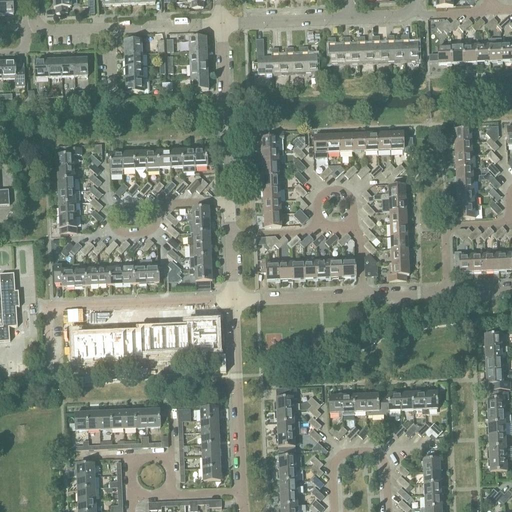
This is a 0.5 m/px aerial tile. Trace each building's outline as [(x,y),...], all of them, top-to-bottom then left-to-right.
[(0,0),(0,3),(1,17),(13,17),(12,0),(0,0)] [(70,0),(53,0),(53,10),(60,9),(60,17),(71,17),(70,0)] [(203,0),(187,0),(187,4),(191,3),(191,9),(202,9),(202,3),(204,3),(203,0)] [(452,0),(435,0),(435,9),(453,8),(452,0)] [(488,32),(498,24),(494,19),(484,28),(488,32)] [(500,32),(510,23),(506,19),(496,27),(500,32)] [(463,33),(472,25),(468,20),(458,29),(463,33)] [(475,33),(485,24),(481,20),(471,29),(475,33)] [(455,21),(450,26),(446,30),(450,34),(459,25),(455,21)] [(446,30),(450,26),(446,22),(437,30),(441,35),(444,32),(446,30)] [(401,44),(402,61),(405,61),(405,63),(411,63),(411,61),(418,60),(417,44),(408,44),(408,36),(401,37),(401,44)] [(402,61),(401,44),(394,45),(394,37),(386,37),(386,45),(387,62),(390,62),(390,65),(397,64),(397,61),(402,61)] [(387,62),(386,45),(379,45),(379,38),(372,38),(372,46),(373,62),(387,62)] [(358,63),(357,47),(350,47),(350,39),(342,39),(343,47),(343,64),(358,63)] [(373,62),(372,46),(365,46),(364,39),(357,39),(357,47),(358,63),(373,62)] [(189,53),(207,53),(206,40),(188,41),(189,53)] [(343,64),(343,47),(335,47),(335,40),(327,40),(328,48),(329,64),(343,64)] [(272,75),(271,58),(263,58),(263,41),(256,41),(256,59),(257,58),(258,75),(272,75)] [(124,56),(142,56),(141,43),(124,43),(124,56)] [(501,63),(511,62),(511,46),(500,47),(501,63)] [(476,64),(489,64),(488,47),(475,48),(476,64)] [(489,64),(501,63),(500,47),(488,47),(489,64)] [(300,56),(301,74),(317,73),(316,56),(308,56),(307,48),(300,49),(300,56)] [(463,65),(476,64),(475,48),(462,49),(463,65)] [(301,74),(300,56),(293,57),(293,49),(285,49),(285,57),(286,74),(301,74)] [(437,66),(451,65),(450,49),(437,50),(437,66)] [(451,65),(463,65),(462,49),(450,49),(451,65)] [(286,74),(285,57),(278,58),(278,50),(271,50),(271,58),(272,75),(286,74)] [(190,66),(207,65),(207,53),(189,53),(190,66)] [(125,69),(143,68),(142,56),(124,56),(125,69)] [(61,79),(74,79),(74,61),(61,62),(61,79)] [(74,61),(74,79),(87,78),(86,61),(74,61)] [(47,80),(49,80),(48,62),(35,63),(36,83),(48,83),(47,80)] [(61,79),(61,62),(48,62),(49,80),(50,80),(50,84),(61,83),(61,79)] [(15,64),(2,64),(3,82),(16,81),(16,89),(25,88),(24,71),(15,72),(15,64)] [(190,79),(208,78),(207,65),(190,66),(190,79)] [(125,82),(143,81),(143,68),(125,69),(125,82)] [(208,78),(190,79),(191,92),(208,91),(208,78)] [(143,81),(125,82),(126,95),(149,94),(148,81),(143,81)] [(498,128),(490,128),(490,131),(486,135),(489,138),(486,141),(487,143),(490,140),(494,144),(498,140),(498,128)] [(455,145),(472,144),(471,131),(454,132),(455,145)] [(389,135),(391,156),(402,156),(402,151),(403,151),(402,134),(389,135)] [(376,152),(378,152),(377,135),(364,136),(365,153),(365,156),(376,156),(376,152)] [(378,157),(391,156),(389,135),(377,135),(378,152),(378,157)] [(348,153),(352,153),(351,136),(339,137),(340,154),(340,156),(348,156),(348,153)] [(352,153),(365,153),(364,136),(351,136),(352,153)] [(314,155),(327,154),(326,137),(314,138),(314,155)] [(327,154),(340,154),(339,137),(326,137),(327,154)] [(262,154),(278,153),(277,139),(261,140),(262,154)] [(301,152),(305,148),(296,139),(292,143),(297,148),(301,152)] [(498,149),(494,144),(490,140),(487,143),(486,144),(494,153),(498,149)] [(455,158),(472,157),(472,144),(455,145),(455,158)] [(305,157),(301,152),(297,148),(292,152),(301,161),(305,157)] [(56,158),(57,170),(73,169),(73,158),(82,158),(82,151),(67,151),(67,157),(56,158)] [(195,177),(195,168),(194,151),(182,152),(183,169),(183,178),(195,177)] [(194,151),(195,168),(196,168),(196,171),(207,171),(206,168),(213,167),(213,158),(207,158),(207,151),(194,151)] [(159,170),(171,169),(170,152),(158,153),(159,170)] [(171,169),(183,169),(182,152),(170,152),(171,169)] [(135,171),(147,170),(146,153),(134,154),(135,171)] [(159,173),(159,170),(158,153),(146,153),(147,170),(147,174),(159,173)] [(262,166),(278,165),(278,153),(262,154),(262,166)] [(494,165),(499,161),(491,153),(486,156),(494,165)] [(123,176),(123,171),(122,154),(109,155),(110,176),(123,176)] [(123,171),(135,171),(134,154),(122,154),(123,171)] [(91,164),(97,169),(100,165),(91,156),(87,160),(91,164)] [(456,171),(473,170),(472,157),(455,158),(456,171)] [(301,174),(306,169),(297,161),(293,165),(301,174)] [(101,173),(97,169),(91,164),(88,169),(97,177),(101,173)] [(263,179),(279,178),(278,165),(262,166),(263,179)] [(495,177),(499,173),(491,165),(487,169),(495,177)] [(391,175),(395,171),(391,166),(382,175),(386,179),(391,175)] [(391,175),(395,179),(404,170),(400,166),(395,171),(391,175)] [(360,181),(370,172),(366,167),(356,176),(360,181)] [(373,180),(374,179),(383,171),(378,167),(369,175),(373,180)] [(335,182),(345,173),(341,168),(331,177),(335,182)] [(348,181),(357,172),(353,168),(344,177),(348,181)] [(57,182),(74,181),(73,169),(57,170),(57,182)] [(323,182),(332,173),(328,169),(319,177),(323,182)] [(456,184),(473,183),(473,170),(456,171),(456,184)] [(302,186),(306,182),(298,173),(293,177),(302,186)] [(98,189),(102,185),(92,176),(88,180),(98,189)] [(263,191),(280,191),(279,178),(263,179),(263,191)] [(495,190),(500,186),(492,178),(487,182),(495,190)] [(200,186),(195,192),(199,195),(207,186),(199,179),(195,179),(195,182),(200,186)] [(58,194),(74,193),(74,181),(57,182),(58,194)] [(191,196),(195,192),(200,186),(195,182),(187,192),(191,196)] [(167,197),(176,187),(171,183),(163,193),(167,197)] [(179,196),(188,187),(183,183),(175,192),(179,196)] [(457,196),(474,195),(473,183),(456,184),(457,196)] [(143,198),(152,188),(147,184),(139,194),(143,198)] [(155,197),(164,188),(159,184),(151,193),(155,197)] [(119,199),(128,189),(123,185),(115,195),(119,199)] [(131,198),(140,189),(135,185),(127,194),(131,198)] [(302,199),(306,194),(299,186),(294,190),(302,199)] [(388,201),(405,200),(404,187),(388,188),(388,196),(374,197),(372,199),(366,192),(361,197),(370,206),(374,202),(388,201)] [(98,201),(102,197),(93,188),(89,192),(98,201)] [(496,203),(500,199),(492,190),(488,194),(496,203)] [(264,204),(280,203),(280,191),(263,191),(264,204)] [(0,192),(0,207),(9,207),(8,192),(0,192)] [(58,206),(75,205),(74,193),(58,194),(58,206)] [(474,195),(457,196),(457,209),(474,208),(477,208),(476,201),(474,201),(474,195)] [(303,212),(307,208),(299,198),(294,203),(303,212)] [(99,213),(103,209),(93,200),(89,205),(99,213)] [(389,214),(406,213),(405,200),(388,201),(389,214)] [(264,217),(281,216),(280,203),(264,204),(264,217)] [(489,207),(497,216),(502,212),(493,203),(489,207)] [(59,218),(75,217),(80,217),(80,205),(75,205),(58,206),(59,218)] [(370,218),(375,214),(366,205),(362,209),(370,218)] [(474,208),(457,209),(458,222),(475,221),(475,214),(479,214),(479,208),(477,208),(474,208)] [(188,223),(210,222),(209,210),(191,210),(192,217),(187,217),(187,223),(188,223)] [(138,211),(130,212),(131,220),(139,219),(138,211)] [(302,226),(307,221),(308,220),(300,211),(293,217),(302,226)] [(99,225),(103,221),(94,212),(90,217),(99,225)] [(390,226),(406,225),(406,213),(389,214),(390,226)] [(175,228),(179,224),(169,215),(165,220),(175,228)] [(281,216),(264,217),(265,230),(281,229),(281,216)] [(75,217),(59,218),(59,236),(76,235),(75,217)] [(371,231),(375,227),(367,217),(362,221),(371,231)] [(190,235),(210,234),(210,222),(188,223),(189,235),(190,235)] [(390,239),(407,238),(406,225),(390,226),(390,239)] [(175,240),(179,236),(170,227),(166,232),(175,240)] [(498,242),(507,234),(503,229),(494,238),(498,242)] [(371,244),(376,240),(368,230),(363,234),(371,244)] [(473,234),(469,230),(468,230),(466,232),(465,231),(458,231),(453,236),(461,244),(469,238),(473,234)] [(473,234),(469,238),(472,243),(481,235),(477,230),(473,234)] [(485,243),(494,234),(490,230),(481,238),(485,243)] [(188,247),(210,246),(210,234),(190,235),(190,239),(186,239),(186,247),(188,247)] [(329,248),(338,240),(334,235),(325,244),(329,248)] [(342,248),(351,239),(347,235),(337,244),(342,248)] [(304,250),(313,241),(309,236),(299,245),(304,250)] [(316,249),(326,240),(322,236),(312,245),(316,249)] [(291,250),(300,241),(296,237),(287,246),(291,250)] [(279,242),(275,238),(265,239),(265,247),(269,251),(274,247),(279,242)] [(279,242),(274,247),(278,251),(288,242),(284,238),(279,242)] [(391,252),(407,251),(407,238),(390,239),(391,252)] [(176,252),(180,248),(170,239),(166,243),(176,252)] [(145,255),(154,245),(149,241),(141,251),(145,255)] [(121,256),(130,246),(125,242),(117,252),(121,256)] [(133,255),(142,246),(137,242),(129,251),(133,255)] [(59,243),(51,243),(52,251),(56,251),(60,247),(59,243)] [(97,257),(105,247),(101,243),(92,253),(97,257)] [(109,256),(117,246),(113,243),(105,252),(109,256)] [(372,256),(377,252),(368,243),(364,247),(372,256)] [(69,254),(74,248),(69,244),(60,255),(65,259),(69,254)] [(77,244),(74,248),(69,254),(73,258),(81,248),(77,244)] [(85,257),(93,248),(89,244),(81,253),(85,257)] [(188,259),(189,259),(211,258),(210,246),(188,247),(188,259)] [(176,264),(180,260),(171,251),(167,255),(176,264)] [(391,264),(408,263),(407,251),(391,252),(391,264)] [(372,269),(377,265),(369,256),(364,260),(372,269)] [(472,276),(471,259),(460,259),(460,257),(455,257),(455,272),(456,272),(456,274),(460,273),(460,276),(472,276)] [(189,271),(211,270),(211,258),(189,259),(189,271)] [(472,276),(485,275),(485,258),(471,259),(472,276)] [(485,275),(498,275),(497,258),(485,258),(485,275)] [(498,275),(510,275),(510,258),(497,258),(498,275)] [(378,278),(377,265),(372,269),(364,260),(365,278),(378,278)] [(280,282),(279,265),(269,265),(269,261),(261,261),(261,274),(266,274),(267,282),(280,282)] [(146,268),(146,286),(159,285),(158,268),(151,268),(151,262),(145,262),(146,268)] [(330,280),(343,279),(342,262),(329,263),(330,280)] [(342,262),(343,279),(356,278),(355,262),(342,262)] [(167,267),(171,271),(177,276),(181,272),(171,263),(167,267)] [(305,281),(317,280),(317,263),(304,264),(305,281)] [(317,280),(330,280),(329,263),(317,263),(317,280)] [(392,277),(389,277),(387,277),(388,284),(406,283),(405,277),(408,276),(408,263),(391,264),(392,277)] [(292,281),(305,281),(304,264),(291,265),(292,281)] [(280,282),(292,281),(291,265),(279,265),(280,282)] [(74,289),(74,271),(62,272),(61,266),(54,267),(54,285),(61,284),(62,289),(74,289)] [(86,288),(86,271),(79,271),(79,266),(73,266),(74,271),(74,289),(86,288)] [(110,287),(122,287),(122,266),(115,266),(115,270),(110,270),(110,287)] [(134,286),(134,269),(127,269),(127,266),(122,266),(122,287),(134,286)] [(134,286),(146,286),(146,268),(134,269),(134,286)] [(86,288),(98,288),(98,270),(86,271),(86,288)] [(98,288),(110,287),(110,270),(98,270),(98,288)] [(212,285),(211,270),(189,271),(190,277),(196,277),(196,286),(212,285)] [(181,279),(177,276),(171,271),(167,275),(177,284),(181,279)] [(0,343),(9,343),(9,329),(16,329),(15,309),(19,309),(18,293),(15,293),(14,275),(0,275),(0,343)] [(142,334),(79,336),(79,363),(142,361),(142,355),(217,353),(215,323),(181,325),(181,329),(142,331),(142,334)] [(483,350),(502,349),(501,330),(484,331),(485,337),(484,337),(484,342),(482,342),(483,350)] [(485,362),(502,361),(502,349),(483,350),(483,357),(485,357),(485,362)] [(484,374),(506,373),(505,367),(502,367),(502,361),(485,362),(485,366),(483,366),(484,374)] [(506,373),(484,374),(484,381),(486,381),(486,386),(488,386),(488,391),(503,390),(502,385),(503,385),(503,379),(506,379),(506,373)] [(311,407),(316,412),(320,408),(311,399),(307,403),(299,406),(294,406),(293,399),(297,399),(296,390),(275,390),(276,413),(294,412),(307,412),(311,407)] [(422,417),(425,417),(425,394),(413,395),(413,412),(422,411),(422,417)] [(425,394),(425,417),(429,417),(428,411),(431,411),(431,414),(436,414),(436,411),(438,411),(437,394),(425,394)] [(485,414),(504,413),(504,394),(489,395),(489,401),(487,401),(487,406),(485,406),(485,414)] [(401,412),(400,395),(388,396),(388,398),(383,398),(384,416),(389,415),(389,413),(401,412)] [(401,412),(413,412),(413,395),(400,395),(401,412)] [(366,397),(366,414),(366,416),(384,416),(383,398),(378,399),(378,396),(366,397)] [(330,415),(342,415),(342,397),(329,398),(330,415)] [(342,415),(354,414),(353,397),(342,397),(342,415)] [(354,414),(366,414),(366,397),(353,397),(354,414)] [(321,416),(316,412),(311,407),(307,412),(317,420),(321,416)] [(200,423),(218,423),(217,409),(200,410),(200,423)] [(135,430),(147,430),(147,412),(135,413),(135,430)] [(147,412),(147,430),(160,429),(160,416),(159,412),(147,412)] [(277,425),(294,424),(294,412),(276,413),(277,425)] [(112,431),(123,431),(123,413),(111,414),(112,431)] [(123,431),(135,430),(135,413),(123,413),(123,431)] [(488,426),(505,425),(504,413),(485,414),(486,421),(488,421),(488,426)] [(75,432),(88,432),(87,414),(74,415),(75,432)] [(88,432),(99,431),(98,414),(87,414),(88,432)] [(99,431),(112,431),(111,414),(98,414),(99,431)] [(317,432),(321,428),(312,419),(308,424),(317,432)] [(201,435),(219,434),(218,423),(200,423),(201,435)] [(277,437),(295,436),(294,424),(277,425),(277,437)] [(430,429),(425,434),(429,438),(431,440),(436,440),(442,433),(433,425),(430,429)] [(486,437),(505,437),(505,425),(488,426),(488,429),(486,430),(486,437)] [(397,440),(406,430),(402,426),(393,436),(397,440)] [(409,439),(418,430),(414,426),(405,435),(409,439)] [(421,439),(425,434),(430,429),(425,426),(417,435),(421,439)] [(371,431),(366,437),(370,441),(374,436),(379,432),(374,427),(371,431)] [(350,442),(359,432),(355,428),(346,438),(350,442)] [(362,441),(366,437),(371,431),(367,428),(358,437),(362,441)] [(338,442),(347,433),(343,429),(334,438),(338,442)] [(318,444),(322,440),(313,431),(308,436),(318,444)] [(201,447),(219,446),(219,434),(201,435),(201,447)] [(295,436),(277,437),(278,449),(295,448),(295,436)] [(489,450),(506,449),(505,437),(486,437),(487,445),(489,445),(489,450)] [(75,448),(75,452),(88,452),(88,448),(88,442),(82,443),(83,448),(75,448)] [(309,450),(320,459),(325,453),(314,445),(309,450)] [(202,459),(220,459),(219,446),(201,447),(202,459)] [(487,462),(506,461),(506,449),(489,450),(489,454),(487,454),(487,462)] [(279,472),(296,471),(296,458),(278,459),(279,472)] [(309,463),(319,471),(323,467),(314,458),(309,463)] [(202,471),(220,470),(220,459),(202,459),(202,471)] [(423,474),(441,473),(440,460),(423,461),(423,474)] [(506,461),(487,462),(488,469),(489,469),(490,474),(507,473),(506,461)] [(77,478),(94,477),(94,466),(76,466),(77,478)] [(323,475),(319,471),(314,466),(310,470),(319,479),(323,475)] [(405,479),(405,478),(409,475),(400,466),(396,470),(405,479)] [(220,470),(202,471),(203,484),(221,483),(220,470)] [(280,484),(297,483),(296,471),(279,472),(280,484)] [(424,486),(441,485),(441,473),(423,474),(424,486)] [(122,489),(121,483),(121,476),(116,476),(117,484),(110,484),(110,490),(117,490),(122,489)] [(77,491),(95,491),(94,477),(77,478),(77,491)] [(320,491),(324,487),(314,478),(310,482),(320,491)] [(405,491),(409,486),(400,478),(396,482),(405,491)] [(280,496),(297,495),(303,495),(302,489),(297,489),(297,483),(280,484),(280,496)] [(424,498),(442,497),(441,485),(424,486),(424,498)] [(320,503),(324,499),(315,490),(311,494),(320,503)] [(406,503),(410,498),(401,490),(397,494),(406,503)] [(78,503),(95,502),(95,491),(77,491),(78,503)] [(500,502),(504,496),(500,492),(498,495),(493,491),(485,500),(490,504),(491,502),(496,506),(498,503),(500,502)] [(508,492),(504,496),(500,502),(498,503),(502,507),(511,496),(508,492)] [(281,508),(298,507),(297,495),(280,496),(281,508)] [(425,510),(442,509),(442,497),(424,498),(425,510)] [(122,511),(122,501),(118,501),(118,507),(110,507),(110,511),(122,511)] [(208,502),(208,507),(208,510),(222,509),(222,501),(208,502)] [(78,511),(95,511),(95,502),(78,503),(78,511)] [(197,511),(197,507),(197,502),(184,503),(185,508),(190,507),(189,511),(197,511)] [(317,511),(323,511),(325,511),(315,502),(311,506),(317,511)] [(403,511),(409,511),(410,511),(401,502),(397,506),(403,511)]
